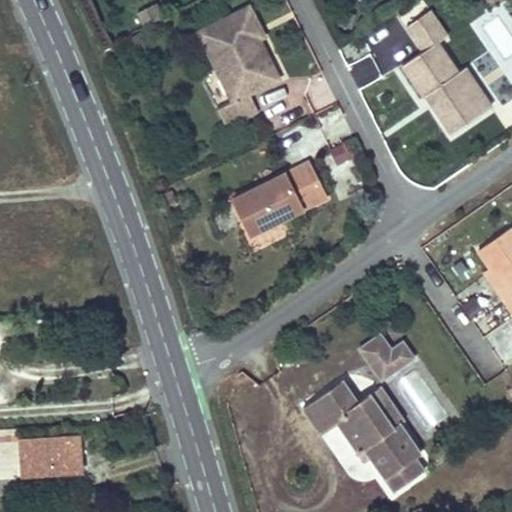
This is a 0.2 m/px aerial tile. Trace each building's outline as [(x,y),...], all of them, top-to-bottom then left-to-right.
[(160,4),(143,13),(149,26),(167,18),(160,4)] [(229,128),(261,112),(252,95),(282,80),(263,40),(258,32),(264,29),(253,7),(201,33),(235,102),(220,110),(229,128)] [(268,38),(264,29),(258,32),(263,40),(268,38)] [(465,73),(457,79),(482,118),(490,112),(465,73)] [(436,108),(429,97),(425,99),(433,111),(436,108)] [(336,195),(358,192),(352,144),(329,147),(336,195)] [(328,200),(310,164),(234,201),(251,237),(328,200)] [(511,237),(508,231),(475,254),(488,271),(490,269),(495,276),(492,278),(511,307),(511,237)] [(495,276),(490,269),(488,271),(480,276),(511,321),(511,307),(492,278),(495,276)] [(377,337),(355,352),(366,368),(388,353),(377,337)] [(388,353),(366,368),(377,384),(410,361),(399,345),(388,353)] [(414,457),(394,428),(389,431),(366,398),(355,405),(341,385),(301,413),(320,441),(334,431),(354,459),(361,454),(366,461),(390,496),(409,483),(398,468),(414,457)] [(400,424),(377,390),(366,398),(389,431),(394,428),(400,424)] [(0,442),(14,442),(13,427),(0,428),(0,442)] [(0,474),(83,470),(81,436),(14,442),(0,442),(0,474)] [(366,461),(361,454),(354,459),(359,466),(366,461)]
